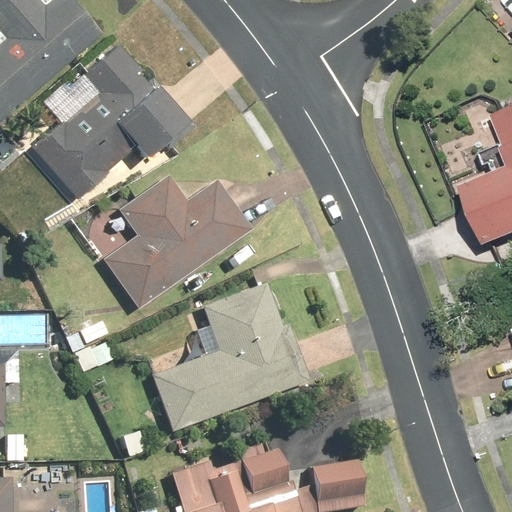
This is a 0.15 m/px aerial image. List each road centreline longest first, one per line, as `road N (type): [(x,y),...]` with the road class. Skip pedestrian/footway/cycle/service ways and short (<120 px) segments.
road 1 (residential): [(462,511),(366,229),(287,82)]
road 2 (residential): [(394,0),(287,82)]
